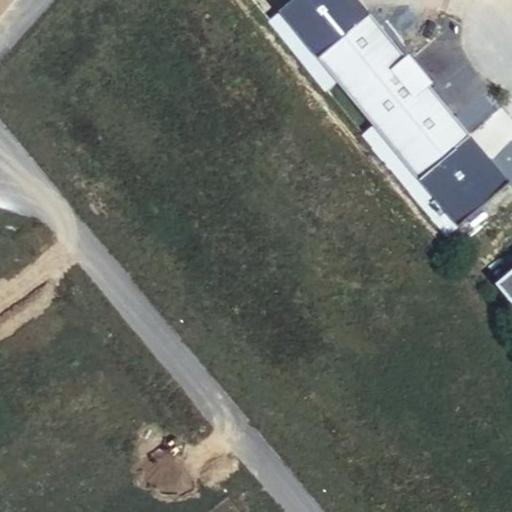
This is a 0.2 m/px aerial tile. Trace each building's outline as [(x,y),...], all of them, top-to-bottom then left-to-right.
[(464,135),(421,84),(422,83),(401,58),(400,59),(363,14),(310,58),(412,179),(464,135)] [(511,264),(489,283),(511,310),(511,264)] [(380,329),(403,308),(383,286),(360,307),(380,329)] [(202,361),(223,386),(248,366),(226,340),(202,361)] [(317,356),(293,376),(317,405),(341,385),(317,356)] [(399,379),(417,401),(445,380),(427,357),(399,379)] [(261,383),(235,403),(254,429),(281,408),(261,383)] [(481,414),(454,432),(473,461),(500,444),(481,414)] [(276,458),(294,483),(322,463),(304,438),(276,458)] [(372,471),(394,497),(419,476),(397,450),(372,471)]
